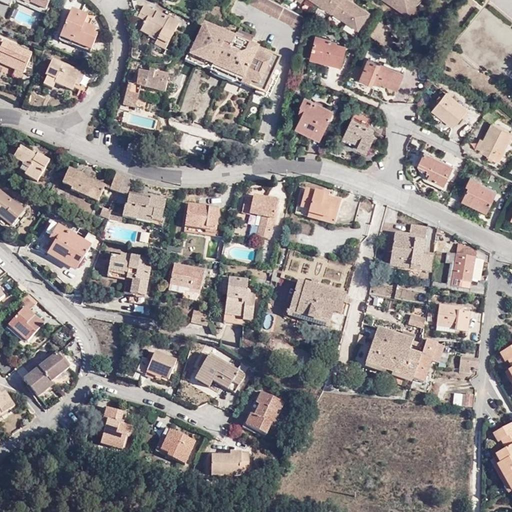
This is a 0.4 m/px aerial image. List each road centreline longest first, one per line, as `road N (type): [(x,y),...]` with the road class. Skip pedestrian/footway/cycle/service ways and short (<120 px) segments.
road 1 (residential): [(262,169),(165,175),(62,136)]
road 2 (residential): [(262,169),(294,35),(255,17)]
road 3 (residential): [(0,253),(80,326),(94,353),(89,381)]
road 4 (residential): [(62,136),(103,95),(120,54),(111,0)]
road 5 (unknown): [(70,316),(212,338)]
road 6 (residential): [(89,381),(216,426)]
road 7 (residential): [(500,245),(482,378)]
road 8 (residential): [(482,378),(477,511)]
road 9 (residential): [(500,245),(383,187)]
road 10 (residential): [(383,187),(325,167),(262,169)]
